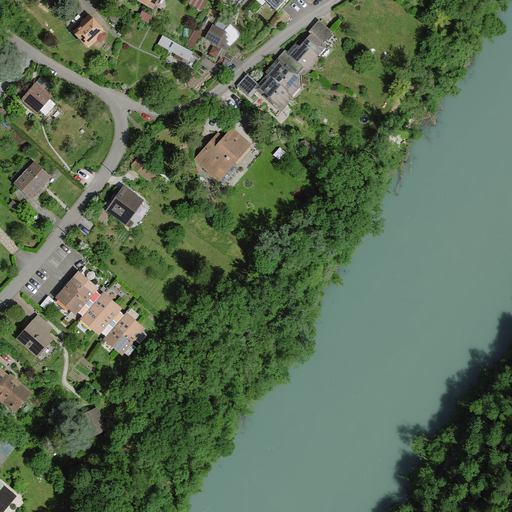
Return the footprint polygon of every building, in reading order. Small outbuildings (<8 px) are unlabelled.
[(189,0),(189,2),(202,9),(206,0),(189,0)] [(257,0),(257,1),(251,7),(257,13),(267,2),(275,9),(283,0),(257,0)] [(152,21),(156,13),(146,8),(142,17),(152,21)] [(104,32),(91,18),(75,32),(88,46),(104,32)] [(319,20),(309,31),(323,43),(333,32),(319,20)] [(224,32),(213,26),(206,38),(226,49),(241,35),(232,25),(224,32)] [(200,43),(203,30),(197,28),(194,42),(200,43)] [(193,52),(165,37),(162,43),(185,56),(186,54),(190,56),(193,52)] [(297,74),(299,75),(305,74),(318,59),(318,55),(326,46),(317,39),(313,43),(306,37),(299,45),(295,43),(287,52),(303,67),(297,74)] [(219,75),(223,70),(205,57),(201,63),(219,75)] [(289,71),(278,61),(277,63),(274,61),(265,71),(268,73),(259,84),(255,88),(257,90),(281,111),(291,100),(291,97),(299,87),(299,75),(297,74),(295,72),(289,71)] [(259,84),(247,74),(237,85),(250,97),(257,90),(255,88),(259,84)] [(42,77),(36,84),(47,93),(53,86),(42,77)] [(47,93),(36,84),(23,100),(38,112),(40,110),(49,98),(51,97),(47,93)] [(56,104),(49,98),(40,110),(47,116),(56,104)] [(218,134),(195,159),(218,180),(250,145),(232,128),(223,139),(218,134)] [(143,154),(134,165),(150,179),(159,167),(143,154)] [(20,180),(35,164),(31,160),(16,176),(20,180)] [(20,180),(16,184),(20,187),(30,196),(31,197),(49,177),(35,164),(20,180)] [(30,196),(20,187),(14,194),(24,203),(30,196)] [(120,194),(109,210),(124,220),(128,220),(142,201),(126,190),(122,196),(120,194)] [(80,273),(70,283),(89,299),(96,290),(96,286),(80,273)] [(133,341),(135,339),(117,323),(112,319),(94,303),(89,299),(70,283),(69,285),(67,287),(85,303),(90,307),(108,323),(113,327),(131,343),(133,341)] [(67,287),(58,298),(74,312),(78,311),(85,303),(67,287)] [(101,295),(96,290),(89,299),(94,303),(101,295)] [(103,293),(101,295),(94,303),(112,319),(119,310),(119,307),(103,293)] [(90,307),(85,303),(78,311),(83,316),(90,307)] [(83,316),(81,318),(98,332),(101,332),(108,323),(90,307),(83,316)] [(119,310),(112,319),(117,323),(124,315),(119,310)] [(126,313),(124,315),(117,323),(135,339),(143,331),(143,327),(126,313)] [(52,327),(37,314),(17,338),(37,356),(53,338),(47,333),(52,327)] [(113,327),(108,323),(101,332),(106,336),(113,327)] [(106,336),(104,338),(121,352),(124,352),(131,343),(113,327),(106,336)] [(143,331),(135,339),(140,344),(148,335),(143,331)] [(137,348),(131,343),(124,352),(129,356),(137,348)] [(0,388),(8,379),(0,371),(0,388)] [(10,377),(8,379),(0,388),(0,395),(14,407),(20,400),(23,402),(30,394),(10,377)] [(82,421),(89,437),(106,429),(98,413),(82,421)] [(4,437),(2,439),(0,441),(0,451),(7,457),(15,447),(4,437)] [(0,511),(1,511),(16,495),(0,481),(0,511)]
